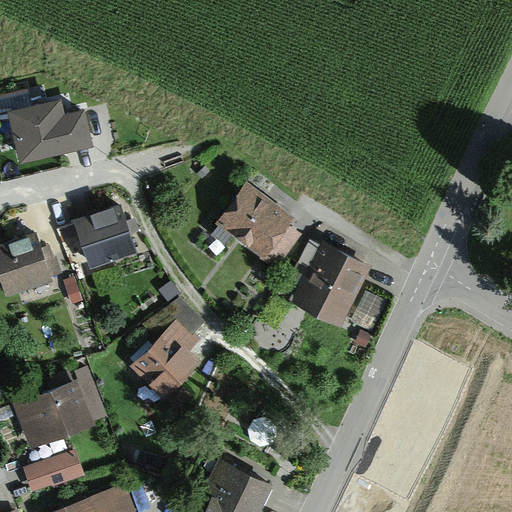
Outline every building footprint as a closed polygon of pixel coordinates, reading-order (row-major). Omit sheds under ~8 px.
[(8,113),(20,163),(92,146),(84,111),(65,115),(62,100),(8,113)] [(216,223),(277,267),(301,235),(290,227),(297,218),(246,181),(216,223)] [(74,221),(91,270),(138,253),(121,205),(74,221)] [(0,245),(0,277),(7,297),(52,281),(50,276),(63,272),(57,255),(54,256),(51,245),(41,248),(36,233),(0,245)] [(292,299),(341,324),(370,266),(321,241),(319,246),(311,242),(300,262),(309,266),(292,299)] [(72,303),(82,300),(74,276),(64,280),(72,303)] [(159,289),(168,303),(181,294),(171,280),(159,289)] [(156,340),(130,365),(167,400),(202,363),(190,351),(201,339),(195,333),(206,322),(180,297),(143,324),(156,340)] [(79,380),(14,404),(31,448),(93,424),(91,419),(106,413),(89,368),(76,373),(79,380)] [(76,448),(23,466),(32,492),(85,474),(76,448)] [(207,511),(260,511),(274,484),(220,457),(204,490),(215,496),(207,511)] [(136,511),(125,483),(47,511),(136,511)]
